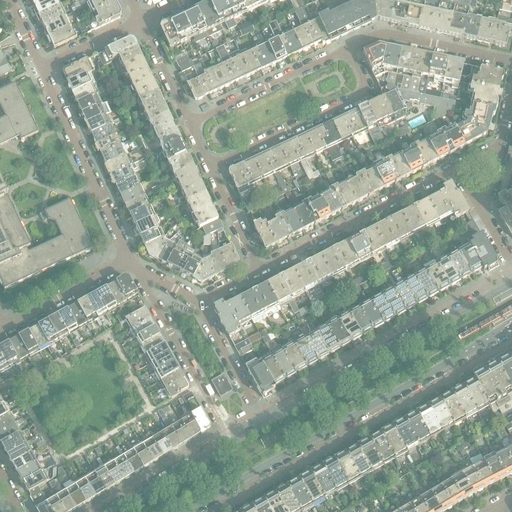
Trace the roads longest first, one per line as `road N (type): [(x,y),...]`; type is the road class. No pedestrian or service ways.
road 1 (tertiary): [(187,511),(511,328)]
road 2 (tertiary): [(511,282),(265,422)]
road 3 (residential): [(209,168),(367,93),(348,48)]
road 4 (residential): [(258,270),(455,168)]
road 5 (residential): [(40,68),(129,258)]
road 6 (residential): [(137,269),(231,441)]
road 7 (residential): [(348,48),(188,123)]
road 8 (residential): [(511,62),(383,33),(348,48)]
road 9 (residential): [(3,331),(129,258)]
road 10 (residential): [(265,422),(196,302)]
road 11 (tertiary): [(231,441),(112,511)]
